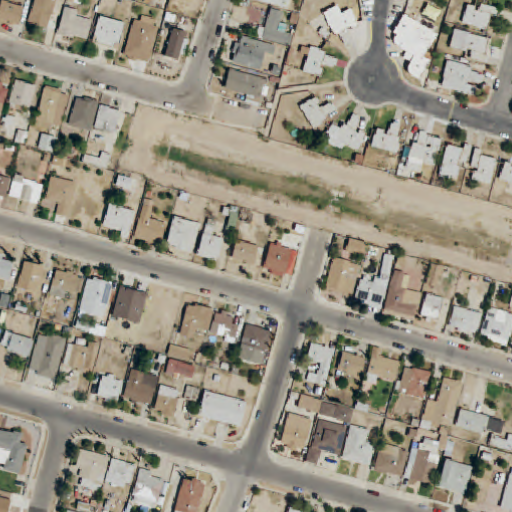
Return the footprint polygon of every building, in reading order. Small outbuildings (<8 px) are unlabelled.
[(24,7),(2,0),(0,6),(0,19),(18,25),(24,7)] [(47,28),(56,0),(34,0),(28,21),(47,28)] [(254,0),(289,8),(290,0),(254,0)] [(497,9),(469,0),(462,22),(490,32),(497,9)] [(423,11),(433,20),(439,13),(430,4),(423,11)] [(342,14),(338,5),(324,13),(341,47),(355,40),(349,30),(359,25),(351,9),(342,14)] [(57,34),(85,42),(93,16),(65,8),(57,34)] [(279,32),(285,12),(271,9),(265,29),(259,27),(256,37),(290,46),(293,36),(279,32)] [(437,33),(405,15),(388,45),(412,59),(405,71),(419,79),(430,60),(424,56),(437,33)] [(149,63),(159,26),(133,19),(123,57),(149,63)] [(178,61),(187,32),(173,28),(164,56),(178,61)] [(489,39),(454,29),(448,50),(483,60),(489,39)] [(231,63),(260,69),(264,52),(273,54),(275,45),(237,36),(231,63)] [(327,64),(327,49),(307,48),(305,74),(321,75),(322,64),(327,64)] [(477,66),(447,60),(441,88),(471,94),(477,66)] [(261,98),(266,79),(229,69),(224,89),(261,98)] [(29,109),(36,86),(16,80),(9,103),(29,109)] [(35,125),(60,131),(69,92),(44,86),(35,125)] [(91,131),(98,101),(76,95),(69,126),(91,131)] [(330,102),(321,107),(315,97),(300,107),(313,127),(337,113),(330,102)] [(94,128),(113,134),(121,110),(102,104),(94,128)] [(324,142),(345,149),(346,146),(360,150),(366,133),(358,130),(362,118),(349,113),(343,130),(330,125),(324,142)] [(372,147),(397,153),(404,125),(389,121),(387,131),(376,128),(372,147)] [(442,138),(417,130),(409,158),(434,165),(442,138)] [(52,153),(57,138),(42,133),(38,148),(52,153)] [(436,173),(454,182),(470,151),(452,142),(436,173)] [(498,156),(476,149),(467,178),(489,185),(498,156)] [(511,163),(504,162),(499,180),(511,183),(511,163)] [(37,205),(44,183),(16,174),(9,195),(37,205)] [(0,195),(6,197),(10,178),(0,175),(0,195)] [(75,181),(50,177),(46,200),(55,201),(53,214),(69,217),(75,181)] [(134,238),(161,245),(167,223),(149,218),(154,201),(144,199),(134,238)] [(113,228),(112,233),(128,237),(136,211),(110,204),(103,225),(113,228)] [(192,253),(200,224),(174,217),(166,246),(192,253)] [(217,261),(223,239),(212,236),(214,227),(206,225),(197,256),(217,261)] [(254,264),(258,245),(236,240),(232,259),(254,264)] [(346,252),(363,256),(365,243),(349,240),(346,252)] [(292,248),(271,241),(262,271),(283,277),(292,248)] [(14,257),(0,253),(0,278),(8,280),(14,257)] [(355,301),(381,308),(394,257),(386,255),(379,284),(360,279),(355,301)] [(351,296),(360,265),(334,257),(325,289),(351,296)] [(44,267),(26,261),(17,286),(34,293),(44,267)] [(436,287),(444,269),(434,264),(425,282),(436,287)] [(72,289),(79,292),(85,278),(59,267),(49,292),(67,300),(72,289)] [(404,273),(394,271),(384,312),(414,319),(420,292),(401,288),(404,273)] [(79,311),(102,318),(113,284),(89,276),(79,311)] [(443,298),(427,293),(419,318),(436,323),(443,298)] [(207,332),(213,309),(188,303),(180,335),(197,339),(199,330),(207,332)] [(448,327),(476,335),(482,314),(454,306),(448,327)] [(511,329),(511,313),(488,307),(480,338),(508,346),(511,329)] [(210,334),(232,341),(239,318),(217,311),(210,334)] [(264,364),(271,331),(246,326),(238,358),(264,364)] [(34,340),(6,331),(0,348),(0,349),(28,358),(34,340)] [(67,337),(39,331),(29,373),(56,380),(67,337)] [(96,344),(66,344),(66,371),(96,371),(96,344)] [(319,364),(316,384),(327,386),(334,347),(311,344),(308,362),(319,364)] [(367,361),(346,350),(337,368),(358,378),(367,361)] [(367,373),(393,382),(400,363),(374,353),(367,373)] [(196,367),(170,359),(166,372),(192,379),(196,367)] [(431,373),(405,365),(397,392),(423,399),(431,373)] [(151,407),(159,376),(131,369),(123,400),(151,407)] [(124,378),(103,372),(96,398),(117,404),(124,378)] [(428,399),(422,422),(451,430),(463,382),(444,377),(438,401),(428,399)] [(172,417),(181,392),(162,385),(153,411),(172,417)] [(198,417),(242,427),(247,401),(204,391),(198,417)] [(489,431),(500,434),(503,421),(461,409),(455,426),(488,436),(489,431)] [(312,420),(288,413),(279,446),(303,452),(312,420)] [(346,426),(317,419),(307,463),(317,465),(321,451),(339,456),(346,426)] [(368,430),(350,426),(343,460),(371,465),(375,443),(366,442),(368,430)] [(27,444),(19,443),(21,433),(0,428),(0,462),(1,462),(0,467),(0,469),(21,474),(27,444)] [(413,448),(405,479),(433,486),(442,452),(451,455),(455,441),(441,438),(440,443),(425,439),(421,450),(413,448)] [(408,450),(381,443),(374,471),(402,477),(408,450)] [(100,491),(110,457),(81,449),(75,469),(84,472),(80,486),(100,491)] [(106,483),(129,489),(136,466),(113,459),(106,483)] [(472,467),(445,460),(438,487),(465,494),(472,467)] [(511,468),(500,509),(511,511),(511,468)] [(153,509),(164,477),(141,469),(130,502),(153,509)] [(198,511),(206,482),(184,477),(175,511),(198,511)]
